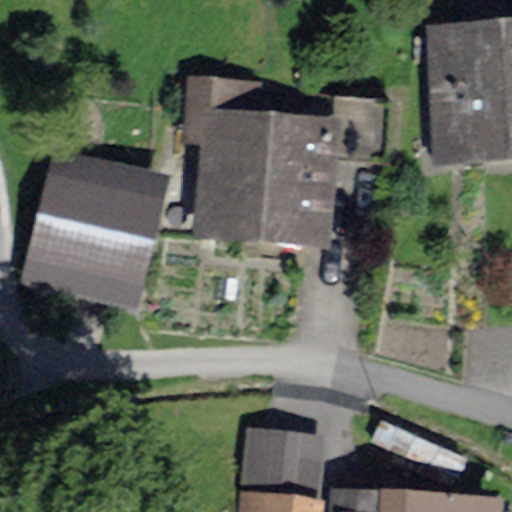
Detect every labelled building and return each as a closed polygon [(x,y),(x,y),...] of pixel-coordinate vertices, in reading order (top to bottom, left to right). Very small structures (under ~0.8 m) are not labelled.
[(447,50),(452,144),(511,141),(511,0),(505,0),(507,47),(447,50)] [(387,161),(391,105),(305,98),(302,135),(248,130),(251,93),(197,88),(193,135),(221,137),(214,223),(324,234),(330,156),(387,161)] [(61,172),(31,296),(119,316),(149,193),(61,172)] [(251,439),(245,493),(314,501),(321,448),(251,439)] [(312,511),(314,501),(245,493),(242,511),(344,511),(345,503),(341,503),(340,511),(312,511)] [(492,511),(345,503),(344,511),(492,511)]
